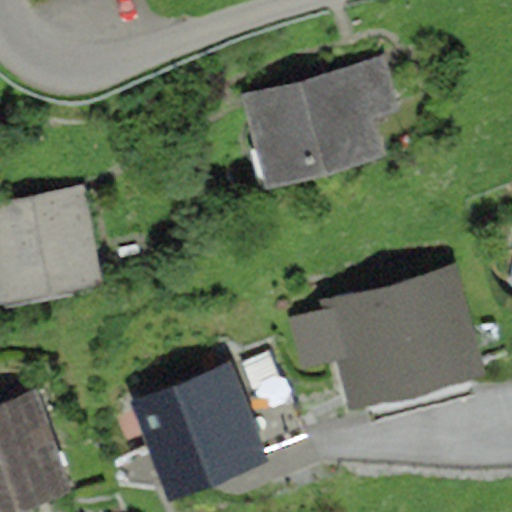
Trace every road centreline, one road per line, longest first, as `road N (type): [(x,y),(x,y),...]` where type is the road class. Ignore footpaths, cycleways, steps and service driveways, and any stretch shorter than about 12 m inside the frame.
road 1 (residential): [(320,0),(126,63),(64,74),(26,57),(0,32)]
road 2 (residential): [(511,399),(310,456)]
